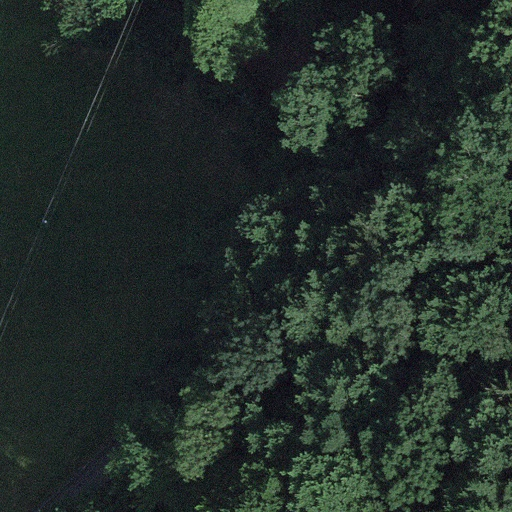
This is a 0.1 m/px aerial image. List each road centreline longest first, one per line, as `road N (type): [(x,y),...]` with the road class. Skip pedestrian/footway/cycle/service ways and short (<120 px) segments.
road 1 (unclassified): [(46,511),(385,86),(444,0)]
road 2 (track): [(369,0),(327,106),(315,170)]
